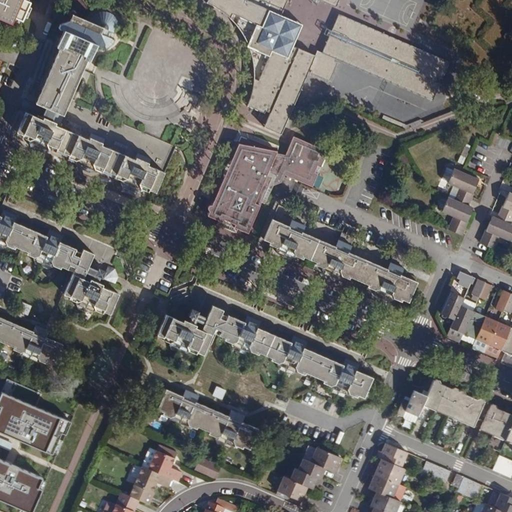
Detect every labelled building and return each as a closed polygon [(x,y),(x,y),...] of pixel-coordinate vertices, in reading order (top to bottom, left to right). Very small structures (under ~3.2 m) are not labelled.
[(0,0),(0,24),(17,32),(30,0),(0,0)] [(252,77),(251,85),(250,93),(248,100),(247,105),(246,107),(263,114),(264,111),(270,113),(265,124),(282,130),(288,114),(307,71),(309,73),(308,74),(327,82),(335,62),(333,62),(334,59),(432,100),(439,83),(434,81),(436,76),(441,78),(449,61),(336,14),(329,31),(334,33),(332,39),(327,37),(320,53),(315,51),(313,56),(299,50),(297,55),(290,53),(292,48),(270,39),(279,18),(272,15),(275,8),(280,10),(284,0),(316,0),(317,1),(334,8),(337,0),(206,0),(206,2),(212,5),(217,8),(221,11),(227,16),(232,22),(237,26),(240,31),(244,39),(247,47),(250,56),(252,67),(252,77)] [(212,5),(206,2),(214,8),(225,20),(231,26),(235,33),(242,46),(244,52),(247,63),(248,70),(249,83),(247,97),(245,106),(246,107),(247,105),(248,100),(250,93),(251,85),(252,77),(252,67),(250,56),(247,47),(244,39),(240,31),(237,26),(232,22),(227,16),(221,11),(217,8),(212,5)] [(108,9),(104,8),(102,8),(96,10),(93,11),(89,14),(86,20),(76,16),(76,13),(74,11),(73,11),(70,11),(68,12),(66,11),(62,13),(61,16),(49,15),(47,20),(53,22),(45,39),(49,40),(39,63),(36,61),(24,87),(27,89),(25,95),(36,100),(31,112),(14,105),(5,125),(11,128),(10,131),(17,134),(16,136),(21,138),(20,141),(27,144),(28,142),(48,150),(47,152),(54,155),(55,153),(69,159),(68,161),(74,164),(75,162),(95,171),(94,173),(100,176),(101,173),(114,179),(113,181),(120,184),(121,182),(141,191),(140,193),(147,196),(148,194),(154,196),(157,190),(158,190),(164,191),(169,190),(172,189),(176,187),(178,184),(180,181),(184,175),(186,168),(185,161),(180,153),(181,150),(138,130),(138,128),(117,120),(117,121),(74,103),(75,101),(70,99),(73,93),(77,95),(81,84),(77,83),(87,61),(90,62),(95,49),(100,50),(102,50),(108,48),(111,46),(113,43),(117,34),(121,35),(122,34),(123,30),(122,27),(122,22),(120,18),(117,15),(113,11),(108,9)] [(272,15),(279,18),(281,11),(280,10),(275,8),(272,15)] [(270,39),(292,48),(301,27),(279,18),(270,39)] [(329,31),(322,28),(320,34),(327,37),(332,39),(334,33),(329,31)] [(201,94),(183,90),(180,102),(198,106),(201,94)] [(264,126),(280,133),(282,130),(265,124),(264,126)] [(279,136),(280,133),(264,126),(263,129),(279,136)] [(327,152),(293,137),(287,150),(284,156),(275,154),(273,153),(272,159),(263,157),(260,164),(237,154),(236,155),(234,157),(233,158),(230,160),(228,162),(225,167),(223,173),(222,178),(219,186),(222,187),(219,194),(224,196),(222,201),(217,199),(214,206),(210,206),(208,207),(207,210),(208,212),(206,217),(217,221),(215,226),(234,234),(236,229),(247,234),(266,188),(280,183),(283,176),(311,188),(316,174),(313,173),(316,166),(320,167),(327,152)] [(48,150),(28,142),(27,144),(27,145),(29,150),(42,156),(46,154),(47,152),(48,150)] [(276,152),(237,144),(230,160),(233,158),(234,157),(236,155),(237,154),(260,164),(263,157),(272,159),(273,153),(275,154),(276,152)] [(95,171),(75,162),(74,164),(73,165),(75,170),(88,176),(93,175),(94,173),(95,171)] [(457,188),(452,198),(466,205),(475,186),(471,177),(452,169),(446,182),(457,188)] [(141,191),(121,182),(120,184),(119,186),(121,191),(134,196),(139,194),(140,193),(141,191)] [(511,194),(505,198),(496,218),(510,224),(511,219),(511,194)] [(466,205),(452,198),(446,196),(440,212),(452,218),(447,229),(459,234),(469,212),(466,205)] [(13,209),(0,203),(0,216),(8,220),(13,209)] [(0,216),(0,241),(3,243),(2,245),(8,248),(9,246),(23,252),(22,254),(28,257),(29,255),(49,263),(48,265),(55,269),(56,266),(68,272),(59,294),(66,297),(65,299),(72,302),(73,300),(93,308),(92,311),(99,314),(100,312),(106,314),(115,292),(96,284),(100,276),(112,281),(115,274),(112,268),(104,264),(102,270),(86,263),(90,253),(79,248),(78,250),(55,240),(42,235),(8,220),(0,216)] [(305,223),(292,217),(287,228),(300,234),(305,223)] [(496,218),(488,222),(479,243),(493,249),(498,237),(509,242),(511,235),(511,224),(510,224),(496,218)] [(287,228),(270,220),(261,241),(268,244),(266,247),(273,250),(274,247),(297,257),(296,260),(302,263),(304,260),(316,265),(315,268),(322,271),(323,268),(343,276),(341,280),(348,282),(349,279),(368,287),(367,291),(373,294),(375,290),(395,299),(393,302),(399,305),(401,302),(408,305),(417,284),(401,277),(387,271),(348,254),(335,248),(300,234),(287,228)] [(60,230),(46,224),(42,235),(55,240),(60,230)] [(353,243),(339,237),(335,248),(348,254),(353,243)] [(297,257),(274,247),(273,250),(276,257),(289,263),(295,261),(296,260),(297,257)] [(47,267),(48,265),(49,263),(29,255),(28,257),(28,259),(31,266),(41,270),(47,267)] [(132,278),(145,278),(145,259),(132,260),(132,278)] [(405,266),(392,260),(387,271),(401,277),(405,266)] [(343,276),(323,268),(322,271),(321,272),(324,278),(336,283),(341,281),(341,280),(343,276)] [(473,277),(458,271),(455,278),(470,284),(473,277)] [(477,296),(483,282),(477,279),(471,293),(477,296)] [(483,282),(477,296),(484,299),(490,285),(483,282)] [(395,299),(375,290),(373,294),(376,300),(388,305),(393,303),(393,302),(395,299)] [(453,318),(459,304),(462,295),(450,290),(440,312),(453,318)] [(502,307),(508,292),(502,290),(496,304),(502,307)] [(511,294),(508,292),(502,307),(508,310),(511,303),(511,294)] [(93,308),(73,300),(72,302),(71,304),(74,310),(84,314),(91,312),(92,311),(93,308)] [(472,309),(459,304),(453,318),(449,326),(462,332),(472,309)] [(220,310),(209,305),(204,315),(188,308),(181,323),(162,314),(153,334),(160,337),(158,340),(166,344),(168,341),(187,349),(186,352),(192,355),(194,352),(200,355),(210,333),(223,338),(221,341),(229,344),(230,341),(250,350),(248,353),(255,356),(257,353),(270,359),(268,361),(275,364),(276,361),(297,371),(296,373),(303,376),(304,373),(322,381),(321,384),(328,387),(329,384),(350,393),(349,396),(355,399),(357,396),(362,399),(372,379),(355,371),(342,366),(302,348),(288,342),(255,328),(241,322),(219,312),(220,310)] [(472,309),(462,332),(474,337),(484,315),(472,309)] [(260,317),(246,311),(241,322),(255,328),(260,317)] [(496,320),(484,315),(474,337),(472,342),(471,345),(483,350),(496,320)] [(0,341),(11,346),(10,349),(17,352),(19,349),(37,358),(36,361),(44,364),(45,361),(52,364),(61,344),(43,336),(31,331),(0,317),(0,341)] [(48,325),(35,320),(31,331),(43,336),(48,325)] [(510,326),(496,320),(483,350),(497,356),(500,348),(510,326)] [(504,350),(511,332),(511,326),(511,327),(510,326),(500,348),(502,349),(504,350)] [(307,337),(293,331),(288,342),(302,348),(307,337)] [(474,337),(462,332),(460,337),(472,342),(474,337)] [(511,332),(504,350),(501,357),(511,362),(511,332)] [(187,349),(168,341),(166,344),(166,345),(168,351),(179,356),(185,354),(186,352),(187,349)] [(250,350),(230,341),(229,344),(228,346),(230,352),(242,357),(248,354),(248,353),(250,350)] [(37,358),(19,349),(17,352),(16,354),(18,360),(30,364),(35,362),(36,361),(37,358)] [(360,360),(347,354),(342,366),(355,371),(360,360)] [(297,371),(276,361),(275,364),(274,366),(277,372),(288,378),(296,375),(296,373),(297,371)] [(40,394),(7,379),(0,394),(0,432),(52,455),(61,433),(65,435),(71,422),(34,406),(40,394)] [(435,409),(443,390),(438,388),(440,383),(432,380),(428,391),(422,403),(435,409)] [(200,390),(187,384),(182,396),(195,401),(200,390)] [(350,393),(329,384),(328,387),(327,389),(329,395),(341,401),(348,398),(349,396),(350,393)] [(182,396),(165,388),(156,409),(162,411),(161,414),(167,417),(169,414),(189,423),(188,426),(195,429),(196,426),(210,432),(208,435),(214,437),(216,435),(237,444),(236,446),(243,449),(244,447),(250,449),(259,429),(242,422),(229,416),(195,401),(182,396)] [(435,409),(447,414),(457,391),(451,388),(449,393),(443,390),(435,409)] [(422,403),(428,391),(422,389),(420,393),(413,390),(409,401),(403,398),(397,414),(403,417),(406,411),(417,416),(422,403)] [(447,414),(460,420),(468,401),(462,399),(465,394),(457,391),(447,414)] [(473,425),(476,418),(483,402),(476,399),(474,404),(468,401),(460,420),(473,425)] [(480,420),(482,421),(489,404),(487,403),(483,402),(476,418),(480,420)] [(492,434),(500,415),(495,413),(497,408),(489,404),(482,421),(479,428),(492,434)] [(247,410),(234,405),(229,416),(242,422),(247,410)] [(417,416),(406,411),(403,417),(404,419),(414,423),(417,416)] [(504,439),(511,421),(511,414),(508,413),(506,418),(500,415),(492,434),(504,439)] [(189,423),(169,414),(167,417),(169,425),(181,430),(187,428),(188,426),(189,423)] [(237,444),(216,435),(214,437),(213,439),(216,445),(229,450),(235,448),(236,446),(237,444)] [(13,444),(0,438),(0,445),(10,450),(13,444)] [(155,448),(147,467),(171,477),(178,480),(182,471),(170,466),(176,451),(158,443),(155,448)] [(378,458),(380,459),(400,467),(406,452),(384,443),(378,458)] [(155,448),(149,446),(141,464),(147,467),(155,448)] [(315,449),(307,446),(302,459),(309,462),(315,449)] [(315,449),(309,462),(324,468),(333,472),(339,457),(316,446),(315,449)] [(511,474),(511,460),(498,454),(491,470),(510,478),(511,474)] [(221,465),(200,455),(195,466),(216,476),(221,465)] [(42,478),(0,459),(0,500),(26,511),(31,511),(42,489),(38,488),(42,478)] [(297,469),(316,478),(320,479),(324,468),(309,462),(302,459),(297,469)] [(400,467),(380,459),(374,473),(398,483),(404,469),(400,467)] [(425,478),(432,463),(424,460),(418,475),(425,478)] [(432,463),(425,478),(444,487),(451,471),(432,463)] [(126,494),(138,499),(146,502),(155,481),(167,486),(171,477),(147,467),(141,464),(140,464),(126,494)] [(293,468),(288,479),(307,487),(311,489),(316,478),(297,469),(293,468)] [(367,488),(375,492),(391,498),(398,483),(374,473),(367,488)] [(457,488),(462,476),(456,473),(451,485),(457,488)] [(307,487),(288,479),(282,476),(276,491),(301,502),(307,487)] [(461,493),(469,497),(475,482),(462,476),(457,488),(456,491),(461,493)] [(475,482),(469,497),(475,500),(482,485),(475,482)] [(132,511),(138,499),(126,494),(119,491),(113,504),(109,511),(132,511)] [(373,508),(383,511),(395,511),(400,502),(391,498),(375,492),(369,506),(373,508)] [(511,511),(511,497),(500,492),(493,507),(504,511),(511,511)] [(209,501),(204,511),(215,511),(218,505),(229,509),(231,504),(218,498),(215,504),(209,501)] [(109,511),(113,504),(106,500),(100,511),(109,511)] [(480,511),(484,503),(478,500),(472,511),(480,511)] [(504,511),(493,507),(484,503),(480,511),(504,511)]
